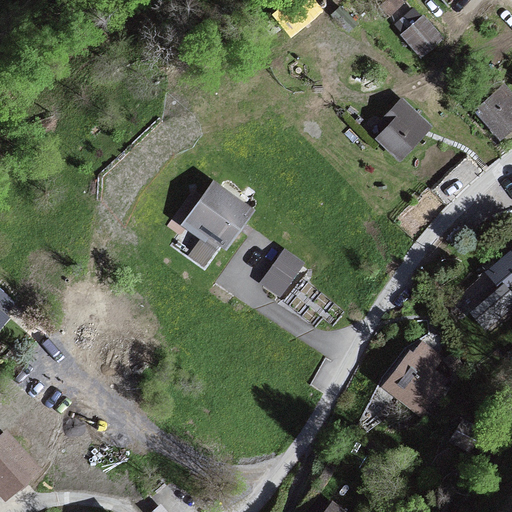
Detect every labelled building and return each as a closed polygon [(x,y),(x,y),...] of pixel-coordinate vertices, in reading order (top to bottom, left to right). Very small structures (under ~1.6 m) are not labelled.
[(404,33),(420,54),(441,37),(425,17),(404,33)] [(511,84),(480,109),(502,138),(511,131),(511,84)] [(408,94),(386,115),(393,123),(379,134),(396,156),(433,124),(408,94)] [(255,206),(224,179),(187,221),(219,248),(255,206)] [(305,265),(290,252),(265,280),(280,293),(305,265)] [(511,288),(504,280),(475,306),(495,328),(511,313),(511,288)] [(3,298),(0,300),(0,345),(2,344),(0,342),(0,338),(20,320),(3,298)] [(421,337),(385,376),(428,417),(465,378),(421,337)] [(0,447),(0,486),(6,494),(39,465),(13,436),(0,447)] [(349,511),(341,503),(331,511),(349,511)]
